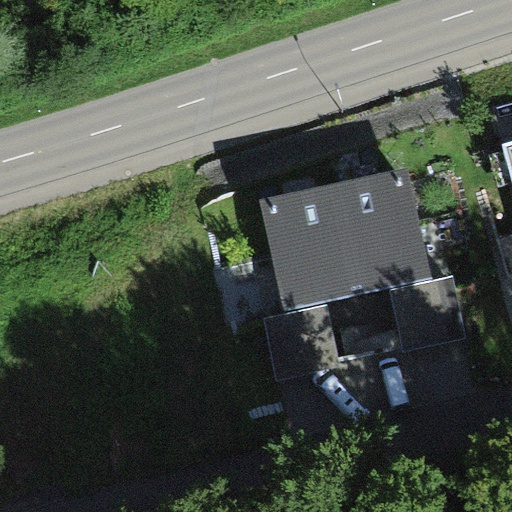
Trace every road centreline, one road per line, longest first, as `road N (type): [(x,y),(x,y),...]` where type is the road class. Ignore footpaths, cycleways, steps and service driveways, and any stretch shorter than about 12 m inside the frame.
road 1 (tertiary): [(0,155),(510,0)]
road 2 (residential): [(511,404),(115,511)]
